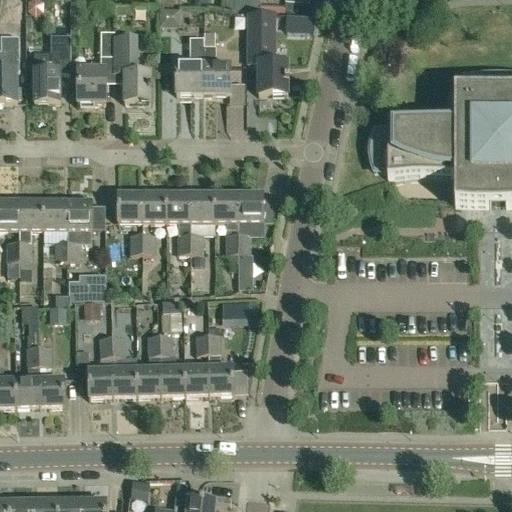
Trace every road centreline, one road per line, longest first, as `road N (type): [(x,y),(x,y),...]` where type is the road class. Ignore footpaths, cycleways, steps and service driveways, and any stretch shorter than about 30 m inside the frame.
road 1 (residential): [(0,149),(318,158)]
road 2 (secondary): [(262,454),(0,459)]
road 3 (secondary): [(511,462),(262,454)]
road 4 (residential): [(318,158),(353,0)]
road 5 (residential): [(296,297),(262,454)]
road 6 (residential): [(296,297),(318,158)]
